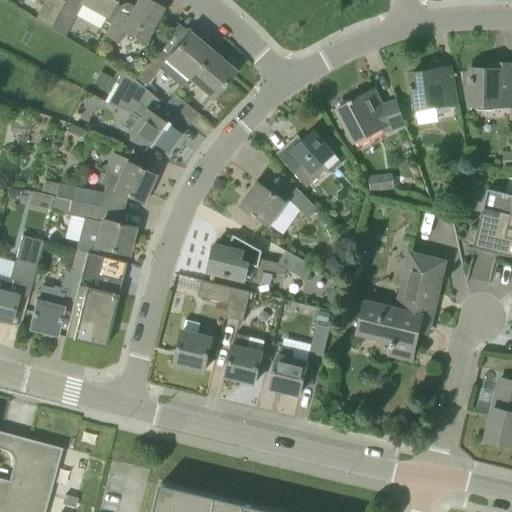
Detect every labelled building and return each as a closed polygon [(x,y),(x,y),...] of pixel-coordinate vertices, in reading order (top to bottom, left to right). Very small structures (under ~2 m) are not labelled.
[(45,0),(35,19),(50,29),(65,2),(60,0),(45,0)] [(105,17),(113,3),(114,0),(80,0),(79,2),(105,17)] [(144,42),(152,27),(162,9),(145,0),(137,0),(131,11),(127,9),(126,3),(121,5),(111,22),(104,35),(119,43),(125,32),(144,42)] [(65,2),(50,29),(64,37),(79,8),(66,1),(65,2)] [(151,52),(134,80),(145,89),(164,63),(163,63),(166,60),(171,64),(164,72),(180,86),(187,78),(188,79),(211,52),(188,33),(185,36),(175,27),(151,52)] [(234,72),(211,52),(188,79),(211,99),(234,72)] [(511,106),(511,65),(498,65),(498,70),(471,70),(470,106),(511,106)] [(458,104),(455,86),(452,66),(451,67),(451,68),(410,75),(412,86),(410,86),(411,91),(413,90),(416,111),(458,104)] [(128,133),(133,137),(148,147),(151,143),(166,153),(180,134),(166,124),(167,123),(165,121),(164,122),(150,112),(158,101),(145,89),(134,80),(121,72),(117,80),(132,93),(129,97),(137,104),(130,113),(138,119),(128,133)] [(406,127),(403,120),(397,101),(379,107),(371,90),(349,102),(349,103),(337,109),(354,143),(383,128),(385,134),(406,127)] [(333,153),(324,142),(317,135),(318,135),(315,131),(303,142),(299,137),(278,156),(305,187),(326,169),(322,163),(333,153)] [(113,190),(142,203),(154,175),(125,163),(119,177),(105,171),(99,184),(113,190)] [(286,203),(273,193),(257,182),(240,206),(269,227),(286,203)] [(57,183),(54,197),(99,207),(102,193),(73,187),(57,183)] [(316,209),(297,189),(287,198),(307,218),(316,209)] [(511,195),(488,190),(473,248),(511,257),(511,195)] [(110,259),(112,252),(127,255),(134,228),(97,219),(99,207),(54,197),(51,211),(83,219),(75,250),(86,253),(110,259)] [(9,279),(0,275),(0,320),(9,323),(18,288),(29,291),(42,242),(21,236),(9,279)] [(262,251),(252,246),(234,236),(228,248),(214,245),(207,272),(260,285),(263,270),(284,275),(286,270),(306,280),(313,267),(286,251),(279,263),(260,259),(262,251)] [(86,253),(81,272),(74,303),(65,338),(104,347),(117,295),(116,295),(119,282),(120,282),(125,263),(110,259),(86,253)] [(396,314),(421,320),(430,322),(444,263),(410,255),(397,310),(396,314)] [(58,295),(38,289),(28,329),(55,335),(64,300),(74,303),(81,272),(65,268),(58,295)] [(198,297),(229,304),(233,288),(202,281),(198,297)] [(233,288),(229,304),(226,318),(243,322),(250,292),(233,288)] [(411,360),(421,320),(396,314),(397,310),(365,303),(358,334),(392,342),(391,347),(392,348),(390,355),(411,360)] [(212,338),(199,335),(201,325),(185,321),(183,331),(174,364),(204,372),(212,338)] [(316,325),(309,354),(323,357),(330,328),(316,325)] [(233,346),(225,377),(255,384),(262,353),(246,349),(249,337),(236,334),(233,346)] [(292,359),(294,350),(281,347),(278,356),(270,388),(300,395),(308,363),(292,359)] [(511,381),(500,379),(491,417),(486,440),(511,446),(511,381)] [(0,511),(39,511),(42,503),(45,504),(50,488),(46,487),(52,464),(56,465),(59,453),(27,444),(26,447),(0,439),(0,511)] [(275,511),(161,484),(153,511),(275,511)]
